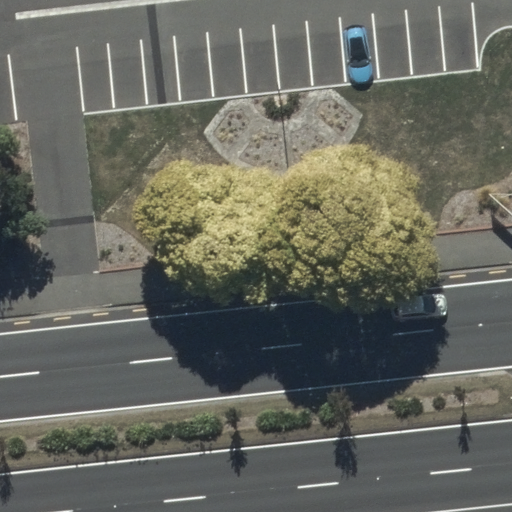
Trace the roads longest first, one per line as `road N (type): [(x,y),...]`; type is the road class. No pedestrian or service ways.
road 1 (primary): [(0,377),(511,323)]
road 2 (primary): [(511,463),(46,511)]
